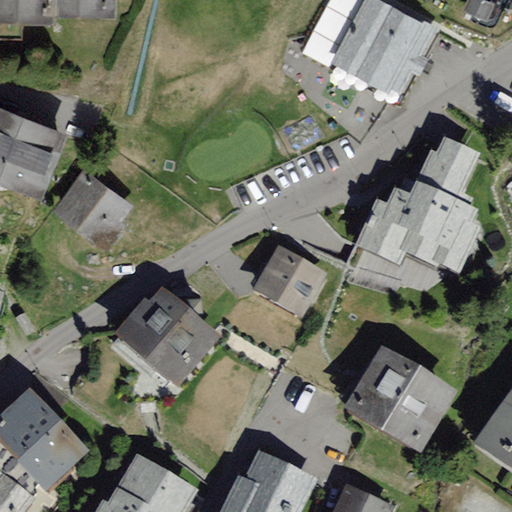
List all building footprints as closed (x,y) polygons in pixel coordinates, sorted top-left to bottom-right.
[(0,0),(0,42),(37,43),(37,18),(103,19),(104,0),(0,0)] [(487,0),(455,0),(452,6),(480,20),(490,1),(487,0)] [(391,72),(402,76),(425,37),(363,5),(341,47),(364,59),(391,72)] [(0,173),(32,187),(53,137),(0,114),(0,173)] [(74,170),(44,210),(94,246),(123,206),(74,170)] [(407,243),(350,219),(331,265),(387,289),(407,243)] [(320,280),(268,251),(247,290),(299,318),(320,280)] [(209,340),(150,293),(107,346),(166,394),(209,340)] [(446,400),(364,350),(329,407),(412,457),(446,400)] [(511,372),(462,443),(511,478),(511,372)] [(0,511),(195,511),(206,497),(17,398),(0,418),(0,511)] [(296,511),(302,500),(246,475),(229,511),(296,511)] [(389,511),(336,488),(325,511),(389,511)]
